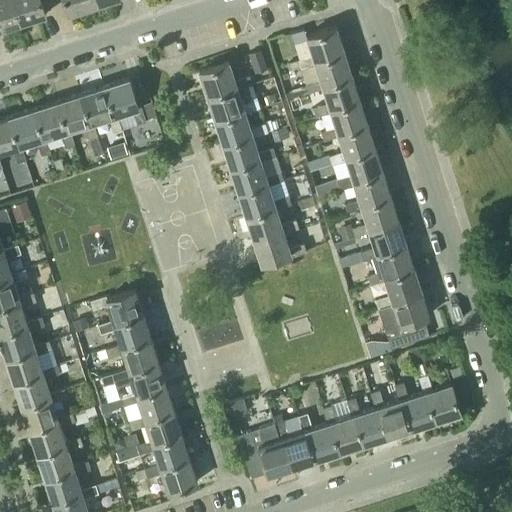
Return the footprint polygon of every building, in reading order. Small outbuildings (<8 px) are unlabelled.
[(0,0),(0,27),(20,21),(13,0),(0,0)] [(13,0),(20,21),(45,13),(40,0),(13,0)] [(94,4),(92,0),(64,0),(69,12),(94,4)] [(306,34),(313,54),(315,59),(344,49),(336,25),(306,34)] [(268,67),(262,48),(249,52),(255,71),(268,67)] [(315,59),(313,54),(298,58),(301,67),(316,63),(321,78),(322,83),(352,73),(344,49),(315,59)] [(250,74),(235,79),(229,59),(199,69),(207,94),(236,84),(237,87),(253,82),(250,74)] [(322,83),(321,78),(306,82),(307,84),(309,91),(323,87),(328,102),(330,107),(359,97),(352,73),(322,83)] [(129,76),(104,84),(114,114),(117,113),(133,108),(138,122),(146,119),(146,118),(141,104),(138,105),(129,76)] [(90,122),(93,120),(108,116),(113,130),(122,127),(117,113),(114,114),(104,84),(80,92),(90,122)] [(244,108),(245,112),(261,107),(258,98),(243,103),(237,87),(236,84),(207,94),(215,117),(244,108)] [(288,98),(309,91),(307,84),(290,89),(286,93),(288,98)] [(66,129),(70,128),(84,123),(89,137),(98,135),(93,120),(90,122),(80,92),(56,100),(66,129)] [(264,96),(267,104),(277,101),(274,93),(264,96)] [(331,110),(336,126),(338,131),(367,121),(359,97),(330,107),(328,102),(314,106),(317,115),(331,110)] [(42,137),(47,135),(60,131),(65,145),(74,142),(70,128),(66,129),(56,100),(32,107),(42,137)] [(158,114),(153,100),(141,104),(146,118),(158,114)] [(32,107),(8,115),(18,145),(22,144),(37,139),(41,152),(51,149),(47,135),(42,137),(32,107)] [(244,108),(215,117),(222,141),(252,132),(253,135),(268,130),(265,122),(250,127),(245,112),(244,108)] [(26,157),(22,144),(18,145),(8,115),(0,117),(0,150),(12,147),(17,161),(26,157)] [(345,155),(375,145),(367,121),(338,131),(336,126),(322,130),(325,139),(339,135),(344,150),(345,155)] [(285,136),(282,127),(272,130),(275,139),(285,136)] [(258,151),(253,135),(252,132),(222,141),(230,165),(260,156),(261,160),(276,155),(273,146),(258,151)] [(128,152),(124,140),(108,145),(111,157),(128,152)] [(353,179),(383,169),(375,145),(345,155),(344,150),(330,155),(332,162),(332,163),(346,159),(351,174),(353,179)] [(308,160),(311,169),(332,162),(330,155),(329,153),(308,160)] [(266,175),(261,160),(260,156),(230,165),(238,189),(267,180),(268,184),(284,179),(281,171),(266,175)] [(361,203),(390,193),(383,169),(353,179),(351,174),(337,179),(340,188),(355,183),(360,198),(361,203)] [(316,186),(319,195),(340,188),(337,179),(316,186)] [(267,180),(238,189),(246,213),(275,204),(276,208),(292,203),(289,194),(273,199),(268,184),(267,180)] [(369,227),(398,217),(390,193),(361,203),(360,198),(345,203),(348,212),(362,207),(367,222),(369,227)] [(31,214),(31,212),(31,211),(27,199),(12,204),(17,219),(31,214)] [(275,204),(246,213),(253,237),(282,228),(283,232),(299,227),(297,219),(281,224),(276,208),(275,204)] [(0,251),(5,250),(4,247),(0,235),(0,231),(13,228),(6,206),(0,207),(0,251)] [(370,231),(375,246),(376,251),(406,241),(398,217),(369,227),(367,222),(353,227),(356,236),(370,231)] [(340,227),(343,238),(354,235),(351,224),(340,227)] [(282,228),(253,237),(261,262),(289,253),(291,256),(307,251),(304,242),(288,247),(283,232),(282,228)] [(334,241),(336,248),(347,245),(345,238),(343,238),(334,241)] [(377,255),(383,270),(384,275),(414,265),(406,241),(376,251),(375,246),(360,250),(363,259),(377,255)] [(0,278),(12,274),(11,271),(7,256),(21,252),(18,242),(4,247),(5,250),(0,251),(0,278)] [(385,279),(390,293),(392,299),(421,289),(414,265),(384,275),(383,270),(368,274),(371,283),(385,279)] [(0,305),(20,298),(19,295),(14,280),(29,275),(26,266),(11,271),(12,274),(0,278),(0,305)] [(113,321),(143,312),(135,287),(107,297),(106,294),(90,299),(93,307),(107,302),(112,317),(113,321)] [(392,299),(390,293),(375,298),(378,307),(383,305),(388,321),(383,322),(386,331),(402,326),(401,323),(429,314),(421,289),(392,299)] [(34,291),(19,295),(20,298),(0,305),(0,332),(28,322),(28,319),(22,305),(37,300),(34,291)] [(113,321),(112,317),(97,322),(100,331),(115,326),(120,341),(121,345),(150,335),(143,312),(113,321)] [(36,346),(35,343),(30,328),(45,323),(42,315),(28,319),(28,322),(0,332),(0,338),(6,357),(36,346)] [(73,320),(77,330),(89,326),(86,316),(73,320)] [(121,345),(120,341),(105,346),(108,355),(123,350),(128,365),(129,369),(158,359),(150,335),(121,345)] [(44,370),(43,367),(38,352),(52,348),(50,339),(35,343),(36,346),(6,357),(14,381),(44,370)] [(371,339),(366,340),(366,341),(370,354),(391,348),(391,347),(388,339),(386,340),(371,339)] [(412,349),(414,359),(422,356),(420,347),(412,349)] [(129,369),(128,365),(112,370),(113,371),(115,379),(130,374),(135,389),(137,394),(166,384),(158,359),(129,369)] [(50,394),(49,391),(45,377),(60,372),(56,362),(43,367),(44,370),(14,381),(21,405),(50,394)] [(115,379),(113,371),(102,375),(105,383),(115,379)] [(427,389),(432,387),(427,373),(418,375),(423,390),(408,395),(403,397),(412,426),(436,419),(427,389)] [(403,397),(408,395),(403,380),(394,383),(399,398),(384,403),(379,404),(388,434),(412,426),(403,397)] [(460,411),(451,381),(432,387),(427,389),(436,419),(460,411)] [(137,394),(135,389),(121,394),(123,403),(138,398),(143,414),(144,418),(174,408),(166,384),(137,394)] [(64,386),(49,391),(50,394),(21,405),(29,429),(58,418),(57,415),(52,400),(67,396),(64,386)] [(364,442),(388,434),(379,404),(384,403),(379,388),(370,391),(375,406),(360,411),(355,412),(364,442)] [(355,412),(360,411),(355,395),(346,398),(351,413),(336,418),(331,420),(340,449),(364,442),(355,412)] [(109,399),(99,402),(102,411),(112,408),(109,399)] [(306,411),(303,402),(295,405),(298,413),(306,411)] [(331,420),(336,418),(331,403),(322,406),(327,421),(311,426),(307,427),(316,457),(340,449),(331,420)] [(146,423),(151,438),(152,442),(182,432),(174,408),(144,418),(143,414),(128,419),(131,427),(146,423)] [(66,442),(65,439),(60,424),(75,419),(72,410),(57,415),(58,418),(29,429),(37,453),(66,442)] [(307,427),(311,426),(307,411),(298,414),(283,419),(288,434),(283,435),(292,465),(316,457),(307,427)] [(272,415),(274,422),(283,419),(281,413),(272,415)] [(274,422),(259,426),(238,433),(245,456),(260,452),(267,473),(292,465),(283,435),(288,434),(283,419),(274,422)] [(127,445),(136,442),(140,441),(136,431),(123,435),(127,445)] [(154,447),(159,461),(160,465),(189,456),(182,432),(152,442),(151,438),(140,441),(136,442),(139,452),(154,447)] [(73,466),(72,463),(68,448),(82,444),(79,435),(65,439),(66,442),(37,453),(45,477),(73,466)] [(125,445),(124,440),(119,438),(113,439),(117,448),(125,445)] [(116,450),(119,460),(128,457),(125,447),(116,450)] [(143,467),(147,476),(162,471),(168,490),(197,481),(189,456),(160,465),(159,461),(143,467)] [(82,490),(80,488),(75,472),(90,467),(88,459),(87,458),(72,463),(73,466),(45,477),(52,501),(82,490)] [(119,485),(116,476),(96,483),(98,491),(119,485)] [(98,491),(96,483),(80,488),(82,490),(52,501),(56,511),(88,511),(84,496),(98,491)] [(454,511),(450,498),(406,511),(454,511)]
